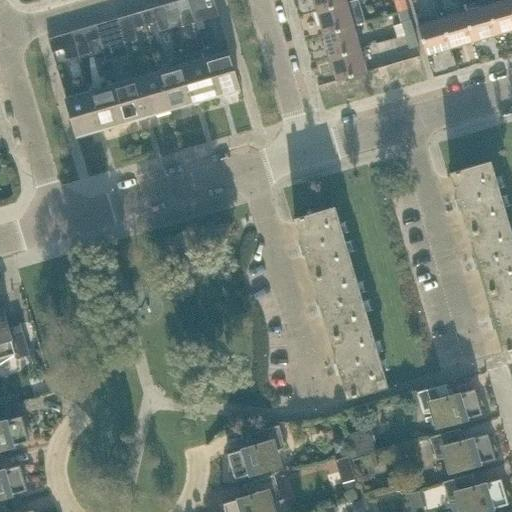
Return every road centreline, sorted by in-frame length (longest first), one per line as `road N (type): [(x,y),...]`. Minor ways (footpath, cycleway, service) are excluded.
road 1 (residential): [(314,413),(240,167)]
road 2 (residential): [(468,365),(393,123)]
road 3 (residential): [(64,221),(0,8)]
road 4 (residential): [(64,221),(240,167)]
road 5 (residential): [(303,149),(260,0)]
road 6 (residential): [(393,123),(511,88)]
